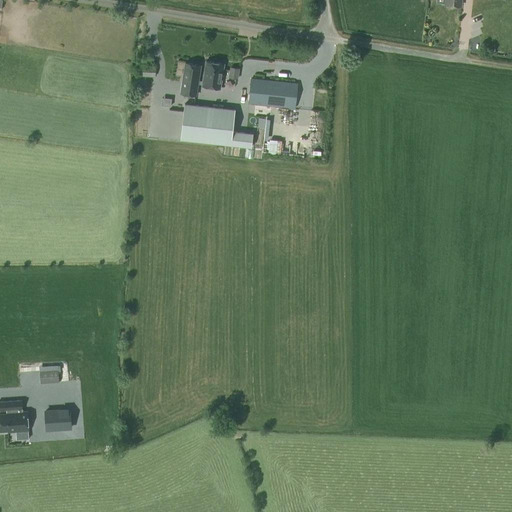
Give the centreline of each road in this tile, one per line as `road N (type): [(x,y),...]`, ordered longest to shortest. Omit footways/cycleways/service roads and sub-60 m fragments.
road 1 (unclassified): [(82,0),(305,37),(318,37),(329,24),(325,0)]
road 2 (unknown): [(318,37),(453,58)]
